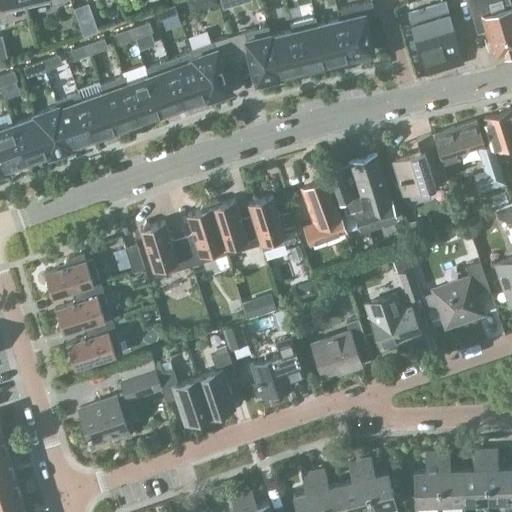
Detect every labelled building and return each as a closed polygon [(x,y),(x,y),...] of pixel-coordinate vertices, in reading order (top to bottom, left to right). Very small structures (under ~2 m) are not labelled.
[(0,0),(0,11),(27,6),(25,0),(0,0)] [(184,0),(188,12),(216,3),(215,0),(184,0)] [(511,4),(510,5),(508,0),(477,0),(486,31),(493,55),(511,49),(511,4)] [(426,73),(463,61),(445,1),(407,13),(426,73)] [(161,19),(177,13),(174,3),(158,8),(161,19)] [(340,18),(348,54),(358,51),(358,54),(373,50),(364,12),(340,18)] [(95,16),(80,22),(84,34),(99,28),(95,16)] [(326,62),(317,24),(315,16),(290,22),(292,30),(301,65),(311,63),(312,65),(326,62)] [(339,56),(348,54),(340,18),(317,24),(326,62),(340,59),(339,56)] [(131,26),(135,36),(151,31),(146,21),(131,26)] [(280,76),(280,73),(271,35),(268,25),(244,31),(228,35),(236,61),(249,57),(255,82),(280,76)] [(119,42),(135,36),(131,26),(116,32),(119,42)] [(292,67),(301,65),(292,30),(271,35),(280,73),(293,70),(292,67)] [(223,65),(236,61),(228,35),(212,40),(189,48),(190,51),(206,96),(207,98),(231,89),(223,65)] [(86,43),(89,53),(105,47),(102,37),(86,43)] [(74,58),(89,53),(86,43),(70,48),(74,58)] [(193,100),(206,96),(190,51),(168,59),(184,101),(192,98),(193,100)] [(41,59),(45,69),(60,63),(56,53),(41,59)] [(29,75),(45,69),(41,59),(25,64),(29,75)] [(175,104),(184,101),(168,59),(145,67),(148,75),(161,112),(175,106),(175,104)] [(0,73),(0,84),(15,80),(11,69),(0,73)] [(139,117),(127,82),(124,75),(100,83),(103,91),(116,128),(130,123),(129,120),(139,117)] [(148,116),(161,112),(148,75),(127,82),(139,117),(147,114),(148,116)] [(93,133),(81,99),(79,91),(55,100),(56,105),(72,147),(73,146),(72,144),(85,139),(84,137),(93,133)] [(103,133),(116,128),(103,91),(81,99),(93,133),(102,130),(103,133)] [(69,147),(72,147),(56,105),(34,113),(35,115),(48,152),(49,155),(63,149),(62,147),(68,145),(69,147)] [(492,143),(494,149),(511,143),(511,112),(511,109),(484,117),(492,143)] [(16,161),(25,158),(13,123),(9,112),(0,115),(0,155),(4,168),(17,163),(16,161)] [(35,157),(48,152),(35,115),(13,123),(25,158),(34,155),(35,157)] [(443,163),(460,157),(458,150),(484,141),(476,119),(433,133),(443,163)] [(407,192),(447,178),(432,133),(417,138),(421,150),(396,158),(407,192)] [(503,182),(494,149),(492,143),(478,147),(484,170),(474,173),(479,189),(489,186),(503,182)] [(397,218),(376,153),(349,161),(350,164),(327,172),(338,202),(342,201),(346,214),(354,211),(360,229),(397,218)] [(311,244),(346,231),(326,178),(301,187),(313,222),(304,225),(311,244)] [(505,191),(495,194),(498,204),(508,200),(505,191)] [(252,216),(261,243),(263,250),(299,238),(290,212),(279,215),(272,194),(260,197),(253,194),(250,201),(248,201),(252,216)] [(261,243),(252,216),(241,219),(235,198),(222,201),(216,198),(209,200),(226,254),(261,243)] [(191,264),(226,254),(209,200),(202,203),(199,209),(187,213),(194,234),(183,238),(191,264)] [(510,304),(511,302),(511,202),(497,208),(500,215),(511,219),(511,255),(495,262),(510,304)] [(480,213),(465,219),(466,222),(481,217),(480,213)] [(421,218),(410,222),(414,233),(425,229),(421,218)] [(191,264),(183,238),(171,241),(165,220),(152,224),(146,220),(142,227),(140,227),(155,276),(191,264)] [(405,221),(397,223),(400,235),(409,232),(405,221)] [(132,271),(144,267),(137,243),(125,246),(132,271)] [(419,243),(408,247),(411,258),(422,254),(419,243)] [(408,247),(393,252),(398,268),(413,263),(411,258),(408,247)] [(93,283),(100,281),(92,256),(86,258),(83,251),(67,256),(67,259),(65,260),(63,262),(57,264),(55,268),(44,272),(48,284),(45,291),(51,294),(52,296),(74,289),(93,283)] [(445,325),(483,312),(476,294),(490,289),(479,260),(465,265),(469,275),(432,288),(445,325)] [(407,299),(421,294),(411,268),(398,272),(407,299)] [(314,279),(301,284),(305,297),(319,292),(314,279)] [(104,318),(111,316),(100,281),(93,283),(74,289),(77,300),(55,307),(59,319),(56,326),(62,329),(63,332),(85,325),(104,318)] [(402,307),(397,292),(366,303),(371,318),(381,348),(420,334),(410,304),(402,307)] [(252,298),(242,302),(248,318),(257,314),(252,298)] [(74,367),(115,354),(122,352),(111,316),(104,318),(85,325),(88,336),(67,343),(71,355),(67,362),(74,365),(74,367)] [(346,367),(361,363),(355,345),(366,342),(358,317),(346,321),(349,330),(312,343),(321,372),(345,364),(346,367)] [(240,322),(223,328),(230,348),(247,342),(240,322)] [(263,396),(293,385),(291,380),(304,375),(291,336),(277,341),(282,353),(251,364),(258,382),(252,384),(257,397),(262,395),(263,396)] [(225,344),(216,347),(218,353),(227,350),(225,344)] [(197,376),(210,413),(234,405),(225,380),(236,376),(227,350),(218,353),(212,355),(217,369),(197,376)] [(155,367),(123,378),(123,379),(122,379),(123,380),(121,381),(125,392),(127,398),(128,397),(129,400),(162,388),(157,373),(158,373),(157,367),(155,367)] [(163,371),(158,373),(157,373),(162,388),(166,400),(178,396),(186,421),(210,413),(197,376),(177,383),(172,368),(163,371)] [(91,442),(127,429),(120,407),(124,405),(126,401),(127,400),(127,398),(125,392),(79,407),(91,442)] [(0,458),(9,455),(3,434),(0,435),(0,458)] [(157,435),(146,438),(149,447),(160,444),(157,435)] [(463,501),(487,500),(485,448),(473,449),(474,467),(462,467),(463,501)] [(485,448),(487,500),(511,499),(511,511),(511,465),(497,466),(496,448),(485,448)] [(415,503),(439,502),(437,450),(425,451),(426,469),(413,469),(415,503)] [(463,501),(462,467),(449,468),(449,450),(437,450),(439,502),(463,501)] [(0,481),(15,477),(9,455),(0,458),(0,481)] [(359,458),(372,509),(395,503),(387,470),(375,473),(370,455),(359,458)] [(372,511),(372,509),(359,458),(348,461),(352,479),(340,482),(347,511),(372,511)] [(347,511),(340,482),(328,484),(324,467),(312,470),(322,511),(347,511)] [(297,511),(322,511),(312,470),(301,472),(306,490),(293,493),(297,511)] [(0,504),(22,498),(15,477),(0,481),(0,504)] [(272,511),(268,500),(256,504),(251,489),(241,493),(247,511),(272,511)] [(247,511),(241,493),(230,497),(235,511),(231,511),(247,511)] [(0,511),(26,511),(22,498),(0,504),(0,511)]
